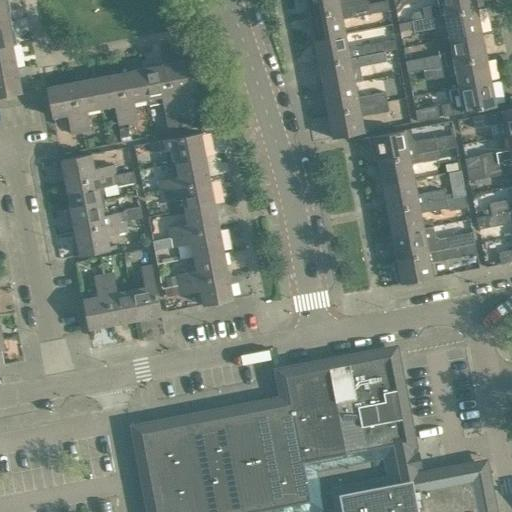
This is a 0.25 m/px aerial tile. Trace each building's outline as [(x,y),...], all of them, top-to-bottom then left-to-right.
[(0,0),(0,19),(10,18),(9,9),(10,7),(8,0),(0,0)] [(306,0),(309,13),(368,2),(367,0),(306,0)] [(422,5),(423,7),(424,15),(424,16),(477,5),(475,0),(438,0),(439,1),(422,5)] [(368,2),(309,13),(314,37),(345,31),(342,16),(370,11),(368,2)] [(424,15),(412,18),(413,24),(414,29),(427,26),(427,27),(447,23),(450,36),(481,30),(477,5),(424,16),(424,15)] [(413,9),(410,13),(411,18),(412,18),(424,15),(423,7),(413,9)] [(10,18),(0,19),(0,44),(12,42),(12,41),(15,41),(17,39),(14,26),(12,25),(10,18)] [(411,18),(398,20),(400,29),(408,28),(408,25),(413,24),(412,18),(411,18)] [(432,53),(405,58),(407,69),(423,66),(486,54),(481,30),(450,36),(446,37),(442,39),(445,51),(432,53)] [(345,31),(314,37),(318,61),(377,50),(377,48),(396,45),(394,37),(375,40),(348,46),(345,31)] [(0,69),(17,67),(12,42),(0,44),(0,69)] [(377,50),(318,61),(323,86),(355,80),(352,65),(379,60),(377,50)] [(486,54),(423,66),(425,77),(436,75),(456,71),(459,85),(491,78),(486,54)] [(190,57),(166,61),(171,91),(175,111),(185,109),(181,89),(195,86),(190,57)] [(166,61),(142,66),(148,96),(149,103),(163,100),(165,113),(175,111),(171,91),(166,61)] [(142,66),(119,71),(124,100),(128,120),(138,118),(134,98),(148,96),(142,66)] [(17,67),(0,69),(0,93),(22,89),(17,67)] [(119,71),(95,75),(101,105),(115,102),(118,122),(128,120),(124,100),(119,71)] [(95,75),(72,80),(81,129),(91,127),(87,107),(101,105),(95,75)] [(452,100),(441,102),(444,113),(496,103),(491,78),(459,85),(450,87),(452,100)] [(72,80),(47,84),(53,114),(67,111),(71,131),(81,129),(72,80)] [(355,80),(323,86),(328,110),(387,99),(385,89),(357,94),(355,80)] [(387,99),(328,110),(332,134),(332,135),(364,129),(361,114),(389,108),(387,99)] [(435,103),(415,107),(417,118),(437,114),(435,103)] [(511,106),(497,109),(473,114),(475,126),(491,123),(490,122),(505,119),(507,133),(511,132),(511,106)] [(175,111),(165,113),(169,130),(179,128),(175,111)] [(129,124),(119,126),(122,139),(132,137),(129,124)] [(373,133),(368,134),(371,148),(373,149),(376,148),(378,158),(437,147),(456,142),(454,133),(435,137),(435,134),(416,137),(412,134),(410,126),(405,127),(373,133)] [(201,130),(152,140),(154,150),(173,146),(176,160),(206,154),(201,130)] [(496,148),(480,151),(480,153),(482,163),(511,157),(511,132),(507,133),(510,147),(496,150),(496,148)] [(93,135),(85,137),(86,145),(94,143),(93,135)] [(437,147),(378,158),(383,183),(414,176),(411,162),(439,156),(437,147)] [(91,151),(61,157),(66,181),(115,172),(113,162),(94,166),(91,151)] [(480,153),(466,156),(468,166),(482,163),(480,153)] [(179,174),(159,177),(161,187),(210,178),(206,154),(176,160),(179,174)] [(511,157),(482,163),(484,175),(500,172),(500,170),(511,168),(511,157)] [(457,159),(446,161),(447,169),(458,167),(457,159)] [(482,163),(468,166),(470,178),(484,175),(482,163)] [(115,172),(66,181),(71,204),(104,198),(103,193),(105,189),(104,184),(117,181),(135,178),(133,168),(115,172)] [(414,176),(383,183),(387,207),(446,195),(444,186),(417,191),(414,176)] [(210,178),(161,187),(163,197),(182,193),(185,207),(215,201),(210,178)] [(446,195),(387,207),(392,231),(424,225),(421,210),(448,205),(446,195)] [(505,197),(489,200),(492,212),(511,207),(511,196),(505,198),(505,197)] [(104,198),(71,204),(75,228),(124,219),(124,216),(142,214),(140,203),(127,205),(123,209),(110,211),(109,206),(105,203),(104,198)] [(188,221),(168,224),(170,234),(219,225),(215,201),(185,207),(188,221)] [(511,207),(492,212),(477,215),(479,226),(494,223),(510,220),(509,219),(511,218),(511,207)] [(124,219),(75,228),(80,252),(110,246),(107,232),(126,228),(124,219)] [(424,225),(392,231),(397,255),(456,244),(475,240),(473,231),(454,234),(442,237),(435,232),(433,223),(424,225)] [(219,225),(170,234),(172,243),(172,244),(191,240),(194,254),(224,248),(219,225)] [(170,234),(153,238),(154,247),(172,243),(170,234)] [(396,265),(394,267),(396,278),(398,279),(401,279),(401,280),(433,274),(430,259),(458,254),(477,250),(475,240),(456,244),(397,255),(398,264),(396,265)] [(511,246),(499,249),(501,260),(501,261),(511,258),(511,246)] [(197,268),(177,272),(179,281),(228,272),(224,248),(194,254),(197,268)] [(145,284),(132,287),(137,316),(161,312),(160,309),(151,263),(141,265),(145,284)] [(113,270),(103,272),(113,321),(137,316),(132,287),(117,289),(113,270)] [(97,293),(83,296),(89,325),(113,321),(103,272),(94,273),(97,293)] [(228,272),(179,281),(181,291),(201,287),(203,301),(203,302),(233,296),(233,295),(228,272)] [(176,273),(167,275),(169,284),(178,282),(176,273)] [(178,283),(165,286),(167,293),(179,291),(178,283)] [(391,352),(350,360),(359,404),(362,419),(373,417),(371,402),(386,399),(400,396),(398,388),(391,352)] [(350,360),(330,364),(346,450),(367,446),(363,424),(362,419),(359,404),(350,360)] [(330,364),(285,373),(290,400),(291,400),(302,459),(303,459),(346,450),(330,364)] [(373,417),(362,419),(363,424),(404,416),(400,396),(386,399),(371,402),(373,417)] [(290,400),(257,407),(277,506),(310,499),(303,459),(302,459),(291,400),(290,400)] [(257,407),(224,413),(242,511),(244,511),(277,506),(257,407)] [(242,511),(224,413),(191,419),(209,511),(242,511)] [(404,416),(363,424),(367,446),(406,439),(408,438),(404,416)] [(209,511),(191,419),(141,429),(157,511),(209,511)] [(415,511),(407,511),(489,511),(480,465),(425,476),(428,492),(412,495),(415,511)] [(413,478),(343,492),(346,511),(407,511),(415,511),(412,495),(428,492),(425,476),(413,478)] [(112,511),(111,503),(101,505),(102,511),(112,511)]
